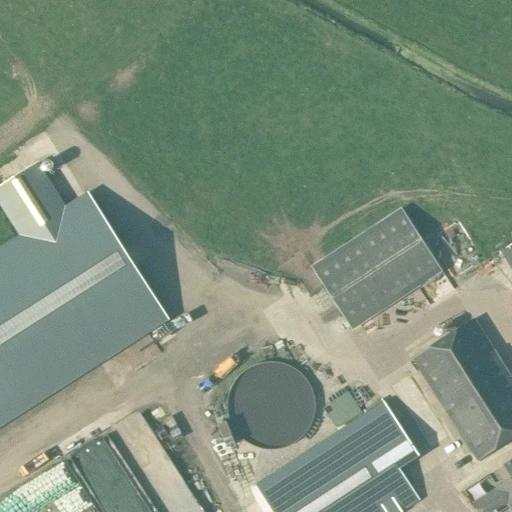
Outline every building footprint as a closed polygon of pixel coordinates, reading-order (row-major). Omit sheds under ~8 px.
[(67,211),(37,165),(0,188),(0,201),(24,239),(0,253),(0,422),(166,317),(90,197),(67,211)] [(311,268),(316,277),(351,330),(442,271),(401,209),(311,268)] [(411,359),(478,463),(511,440),(511,378),(474,319),(411,359)] [(315,420),(316,411),(315,405),(313,398),(311,392),(306,386),(303,382),(296,378),(288,375),(281,374),(274,374),(267,376),(260,379),(255,382),(250,388),(245,395),(242,403),(242,409),(242,416),(244,424),(247,430),(252,437),(257,441),(263,445),(270,447),(276,448),(284,448),(291,446),(297,443),(304,438),(310,432),(313,425),(315,420)] [(337,429),(362,413),(349,392),(329,404),(333,411),(327,414),(337,429)] [(369,412),(364,415),(256,486),(273,511),(404,511),(420,502),(399,469),(419,456),(385,402),(382,404),(380,400),(367,409),(369,412)] [(500,511),(509,506),(511,510),(511,460),(504,465),(511,477),(497,488),(498,489),(473,504),(478,511),(500,511)] [(109,511),(150,511),(141,493),(108,510),(109,511)]
